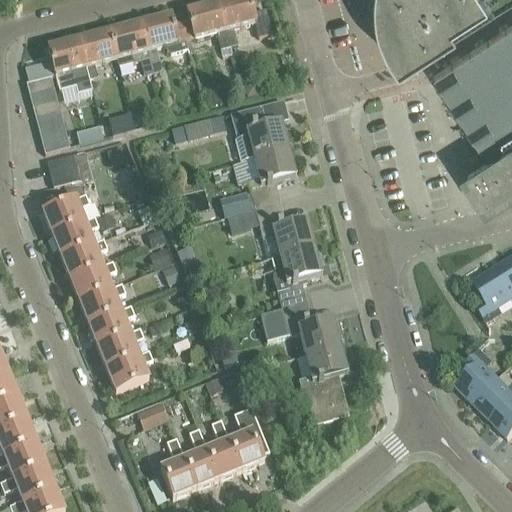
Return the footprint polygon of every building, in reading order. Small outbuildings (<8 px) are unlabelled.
[(264,13),(252,16),(247,0),(242,0),(216,7),(227,51),(236,49),(232,33),(253,28),(257,42),(271,38),(264,13)] [(370,0),(370,2),(372,13),(373,19),(374,24),(376,29),(378,36),(380,40),(384,48),(388,54),(392,59),(395,63),(493,0),(370,0)] [(219,53),(227,51),(216,7),(185,15),(186,20),(178,22),(184,46),(192,44),(215,38),(219,53)] [(138,27),(151,78),(158,76),(161,72),(158,59),(156,59),(154,53),(164,51),(165,54),(170,57),(186,53),(184,46),(178,22),(171,24),(169,19),(138,27)] [(511,189),(511,25),(432,78),(485,161),(467,172),(464,182),(478,203),(488,205),(511,189)] [(151,78),(138,27),(108,35),(115,63),(117,70),(136,65),(139,77),(144,80),(151,78)] [(77,43),(88,83),(99,81),(97,75),(95,75),(93,69),(115,63),(108,35),(77,43)] [(77,43),(46,51),(53,79),(76,74),(77,80),(75,80),(77,86),(88,83),(77,43)] [(227,51),(219,53),(221,61),(229,58),(227,51)] [(16,78),(39,72),(36,58),(12,65),(16,78)] [(25,87),(28,100),(53,93),(50,80),(25,87)] [(255,85),(243,88),(245,100),(258,98),(255,85)] [(53,93),(28,100),(31,111),(56,105),(53,93)] [(227,93),(215,96),(218,108),(230,105),(227,93)] [(56,105),(31,111),(35,123),(59,116),(56,105)] [(241,166),(253,162),(288,153),(281,125),(265,129),(260,110),(232,118),(239,142),(236,143),(241,166)] [(59,116),(35,123),(38,135),(63,128),(59,116)] [(130,117),(107,123),(112,139),(114,139),(134,134),(130,117)] [(190,144),(216,138),(213,123),(186,130),(190,144)] [(63,128),(38,135),(41,146),(66,139),(63,128)] [(99,130),(75,136),(78,148),(102,142),(99,130)] [(66,139),(41,146),(44,158),(69,152),(66,139)] [(253,162),(259,185),(247,187),(250,198),(251,199),(253,209),(278,202),(274,187),(295,181),(288,153),(253,162)] [(49,179),(74,172),(71,160),(46,166),(49,179)] [(78,185),(74,172),(49,179),(53,191),(64,189),(78,185)] [(64,189),(62,189),(66,202),(83,197),(79,185),(78,185),(64,189)] [(74,204),(42,216),(52,239),(83,226),(78,212),(87,208),(84,200),(74,204)] [(285,229),(284,225),(281,214),(256,220),(262,242),(273,239),(279,261),(314,252),(307,224),(285,229)] [(93,223),(83,226),(52,239),(61,262),(92,249),(87,235),(97,231),(93,223)] [(160,233),(146,239),(151,251),(164,245),(160,233)] [(102,245),(92,249),(61,262),(70,284),(101,271),(96,257),(106,253),(102,245)] [(164,252),(154,256),(161,272),(171,268),(164,252)] [(279,307),(304,301),(300,285),(321,280),(314,252),(279,261),(271,263),(275,276),(272,281),(279,307)] [(511,261),(491,274),(511,304),(511,303),(511,261)] [(195,266),(183,271),(188,284),(201,279),(195,266)] [(111,267),(101,271),(70,284),(79,306),(110,293),(105,279),(115,275),(111,267)] [(173,269),(161,274),(167,290),(179,285),(173,269)] [(476,313),(482,322),(511,304),(491,274),(471,287),(484,308),(476,313)] [(120,289),(110,293),(79,306),(88,329),(120,316),(114,302),(124,298),(120,289)] [(88,329),(97,351),(129,338),(123,324),(133,320),(129,312),(120,316),(88,329)] [(307,312),(282,319),(287,340),(299,337),(305,359),(340,350),(332,322),(311,328),(307,312)] [(218,317),(205,322),(210,335),(223,330),(218,317)] [(192,323),(183,327),(188,338),(196,335),(192,323)] [(138,334),(129,338),(97,351),(106,373),(138,361),(132,346),(142,342),(138,334)] [(186,342),(172,348),(175,356),(189,350),(186,342)] [(340,350),(305,359),(310,381),(298,384),(310,430),(348,420),(338,380),(347,378),(340,350)] [(233,353),(219,356),(223,370),(237,366),(233,353)] [(147,357),(138,361),(106,373),(115,396),(147,383),(141,369),(151,365),(147,357)] [(472,408),(497,383),(473,359),(465,367),(472,373),(454,391),(472,408)] [(256,372),(241,375),(245,385),(259,381),(256,372)] [(0,406),(16,400),(6,376),(0,379),(0,406)] [(216,382),(204,387),(209,399),(221,394),(216,382)] [(511,389),(508,393),(497,383),(472,408),(489,425),(511,401),(511,389)] [(0,433),(25,423),(16,400),(0,406),(0,433)] [(506,443),(511,436),(511,401),(489,425),(506,443)] [(135,417),(141,437),(167,427),(160,408),(135,417)] [(268,457),(250,414),(234,420),(242,440),(228,445),(239,475),(262,465),(260,460),(268,457)] [(0,451),(3,459),(35,446),(25,423),(0,433),(0,451)] [(239,475),(228,445),(220,426),(211,429),(219,449),(205,455),(217,484),(239,475)] [(217,484),(205,455),(197,435),(189,438),(197,458),(183,464),(195,493),(217,484)] [(195,493),(183,464),(175,444),(167,447),(175,467),(160,473),(172,502),(195,493)] [(12,482),(44,469),(35,446),(3,459),(0,459),(0,471),(7,469),(12,482)] [(22,505),(53,492),(44,469),(12,482),(0,487),(4,497),(16,492),(22,505)] [(61,511),(53,492),(22,505),(14,508),(15,511),(61,511)]
